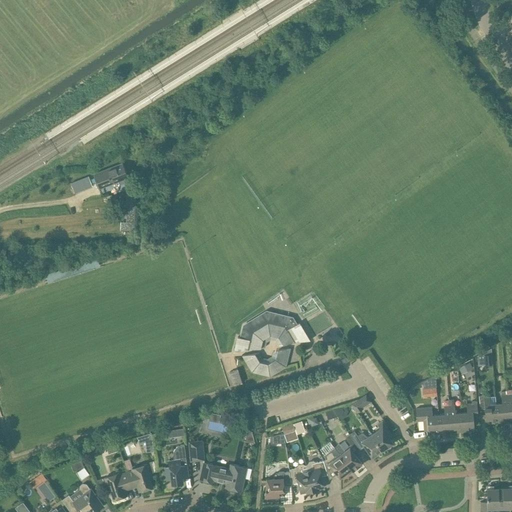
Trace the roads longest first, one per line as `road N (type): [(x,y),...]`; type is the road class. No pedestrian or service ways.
road 1 (residential): [(170,254),(182,187),(201,155),(374,31),(389,34),(443,106),(511,158)]
road 2 (residential): [(345,249),(275,297),(170,254)]
road 3 (residential): [(422,461),(346,345),(390,314)]
road 4 (residential): [(104,284),(111,330),(130,357),(154,359),(218,339)]
